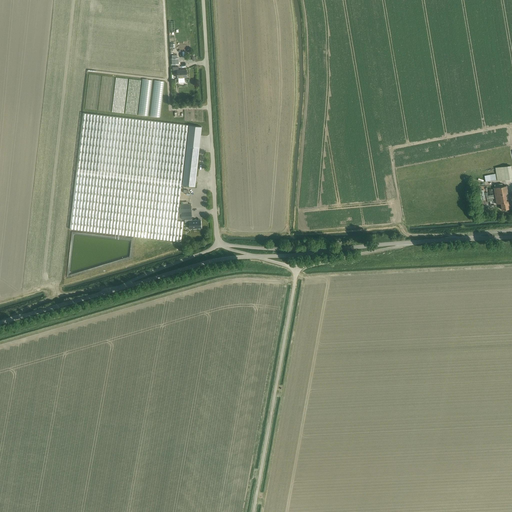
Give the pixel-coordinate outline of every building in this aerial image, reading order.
[(173,75),(177,74),(177,78),(181,78),(187,77),(187,70),(179,70),(178,67),(172,67),(173,75)] [(191,204),(189,204),(179,204),(180,193),(188,125),(83,113),(70,229),(181,242),(184,221),(177,221),(178,213),(181,212),(181,220),(185,219),(185,223),(189,223),(189,229),(201,228),(200,220),(192,220),(192,219),(191,204)] [(187,145),(182,185),(195,186),(199,147),(187,145)] [(511,173),(511,166),(495,168),(497,181),(511,178),(511,173)] [(485,182),(496,180),(495,174),(484,176),(485,182)] [(494,188),(496,204),(501,203),(502,210),(509,209),(508,202),(509,202),(506,186),(502,186),(502,183),(494,185),(494,188)] [(486,196),(487,202),(492,201),(492,198),(493,198),(493,195),(488,196),(487,192),(485,193),(485,196),(486,196)]
